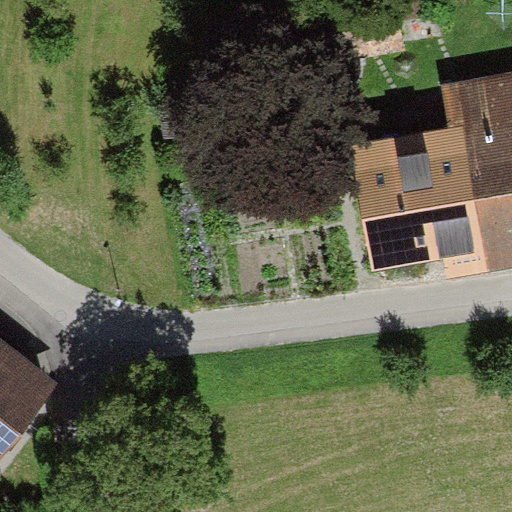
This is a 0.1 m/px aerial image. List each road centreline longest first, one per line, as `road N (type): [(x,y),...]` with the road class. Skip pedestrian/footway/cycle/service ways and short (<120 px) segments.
road 1 (unclassified): [(74,316),(233,321),(511,290)]
road 2 (unclassified): [(74,316),(70,402),(85,511)]
